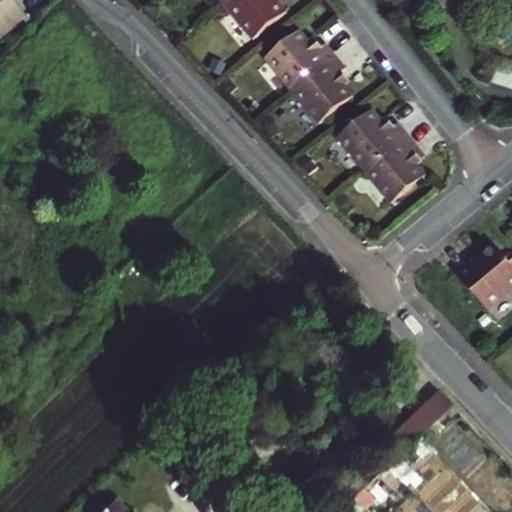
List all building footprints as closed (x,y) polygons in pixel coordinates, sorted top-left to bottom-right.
[(0,0),(0,19),(16,6),(10,0),(0,0)] [(234,0),(227,6),(253,39),(287,11),(278,1),(279,0),(234,0)] [(0,36),(25,16),(16,6),(0,19),(0,36)] [(299,29),(266,56),(294,91),(338,55),(325,40),(321,44),(314,35),(308,40),(299,29)] [(348,68),(338,55),(294,91),(321,124),(354,96),(345,86),(351,81),(344,72),(348,68)] [(369,110),(336,137),(364,172),(408,136),(396,121),(391,125),(384,116),(378,121),(369,110)] [(419,149),(408,136),(364,172),(391,205),(424,177),(416,167),(421,162),(414,153),(419,149)] [(474,267),(470,262),(457,274),(489,312),(511,292),(511,267),(496,249),(486,258),(474,267)] [(474,267),(486,258),(482,252),(470,262),(474,267)] [(394,434),(407,446),(445,411),(452,404),(439,390),(394,434)] [(123,511),(114,502),(102,511),(123,511)]
